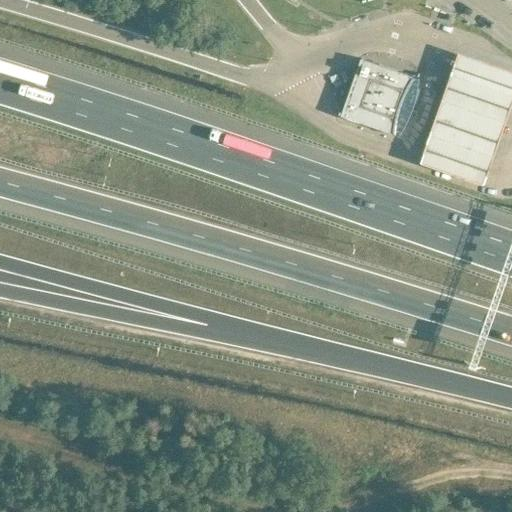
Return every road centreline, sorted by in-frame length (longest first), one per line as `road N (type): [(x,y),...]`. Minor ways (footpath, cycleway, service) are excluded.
road 1 (motorway): [(511,252),(0,82)]
road 2 (motorway): [(0,180),(511,331)]
road 3 (motorway): [(77,296),(511,397)]
road 4 (track): [(311,511),(0,433)]
road 5 (track): [(511,458),(496,453),(336,511)]
